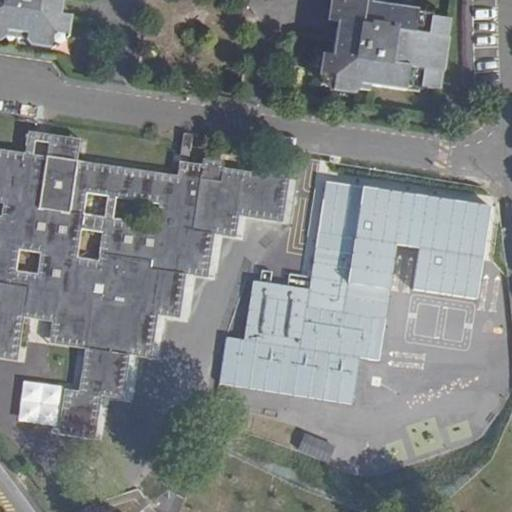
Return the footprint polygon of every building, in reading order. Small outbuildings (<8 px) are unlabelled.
[(0,0),(0,3),(64,13),(65,0),(0,0)] [(335,0),(331,27),(341,29),(336,62),(327,60),(324,83),(377,92),(429,99),(445,99),(450,80),(459,26),(413,14),(373,7),(373,0),(335,0)] [(63,21),(64,13),(0,3),(0,33),(71,44),(73,22),(63,21)] [(70,46),(71,44),(0,33),(0,49),(6,50),(11,40),(29,41),(29,45),(31,54),(54,58),(70,46)] [(158,306),(179,310),(185,274),(186,266),(207,269),(213,233),(215,226),(236,229),(238,215),(240,207),(282,214),(288,178),(290,170),(253,164),(251,172),(223,168),(223,161),(203,158),(202,165),(179,161),(177,176),(77,160),(79,148),(50,143),(46,164),(0,156),(0,203),(2,203),(0,216),(0,350),(17,353),(23,317),(51,321),(48,343),(85,348),(77,392),(64,391),(58,427),(95,432),(101,396),(102,388),(122,391),(128,355),(130,346),(151,350),(157,315),(158,306)] [(494,204),(325,180),(309,289),(253,280),(245,340),(227,337),(220,385),(353,404),(359,359),(380,362),(397,246),(419,249),(413,290),(480,300),(494,204)] [(281,221),(282,214),(240,207),(238,215),(281,221)] [(235,237),(236,229),(215,226),(213,233),(235,237)] [(206,277),(207,269),(186,266),(185,274),(206,277)] [(178,318),(179,310),(158,306),(157,315),(178,318)] [(150,358),(151,350),(130,346),(128,355),(150,358)] [(17,353),(0,350),(0,358),(15,361),(17,353)] [(122,399),(122,391),(102,388),(101,396),(122,399)] [(93,440),(95,432),(58,427),(57,435),(93,440)]
